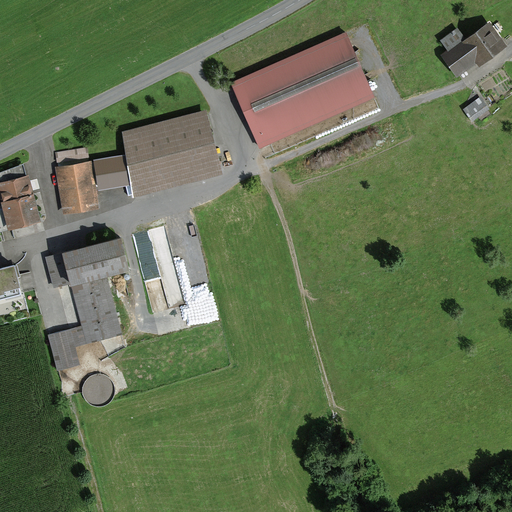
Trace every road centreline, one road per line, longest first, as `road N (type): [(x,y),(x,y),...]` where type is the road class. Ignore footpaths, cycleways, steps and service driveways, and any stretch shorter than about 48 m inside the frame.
road 1 (track): [(256,166),(285,226),(339,430),(371,511)]
road 2 (tertiary): [(0,153),(300,0)]
